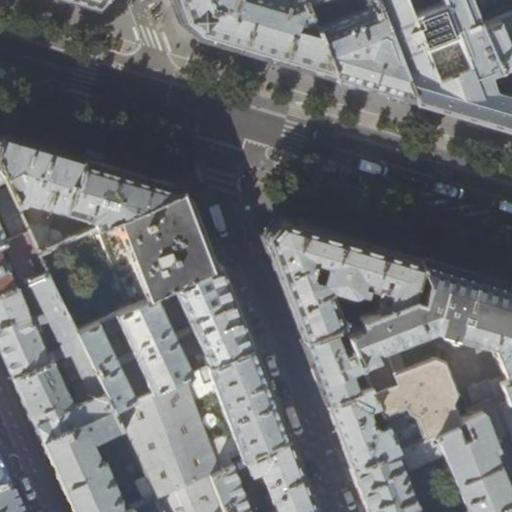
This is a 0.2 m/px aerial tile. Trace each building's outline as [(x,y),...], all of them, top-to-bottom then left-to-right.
[(171,0),(178,19),(183,23),(197,36),(226,44),(332,76),(313,28),(311,24),(306,26),(305,31),(292,27),(294,19),(307,14),(304,7),(301,0),(171,0)] [(468,0),(301,0),(304,7),(320,0),(373,0),(412,100),(425,104),(507,128),(511,129),(511,106),(506,93),(497,69),(478,24),(468,0)] [(373,0),(354,0),(358,9),(313,28),(332,76),(356,83),(412,100),(373,0)] [(511,12),(478,24),(497,69),(505,66),(511,82),(511,90),(506,93),(511,106),(511,12)] [(0,171),(3,177),(7,187),(16,205),(26,200),(62,211),(71,181),(74,182),(81,159),(43,147),(0,134),(0,171)] [(110,167),(81,159),(74,182),(71,181),(62,211),(92,220),(95,228),(97,227),(181,189),(178,187),(110,167)] [(28,231),(16,205),(7,187),(0,190),(0,211),(12,239),(28,231)] [(181,189),(97,227),(127,307),(214,267),(200,229),(189,197),(181,189)] [(301,339),(342,323),(410,298),(419,300),(425,280),(416,257),(348,237),(278,216),(270,225),(261,234),(280,283),(301,339)] [(49,229),(32,239),(37,250),(39,254),(42,252),(49,229)] [(59,232),(49,229),(42,252),(63,243),(59,232)] [(32,239),(28,231),(12,239),(5,242),(0,244),(0,291),(14,286),(5,267),(12,263),(19,278),(22,277),(24,281),(36,276),(27,255),(37,250),(32,239)] [(467,272),(416,257),(425,280),(419,300),(410,298),(342,323),(369,386),(377,405),(386,426),(395,448),(458,422),(450,403),(455,393),(443,361),(432,357),(416,363),(413,356),(389,366),(383,350),(434,331),(444,334),(443,336),(450,338),(451,336),(491,348),(504,379),(497,382),(495,378),(466,391),(475,414),(481,411),(511,398),(511,296),(507,284),(497,281),(467,272)] [(41,273),(47,271),(44,264),(39,266),(38,268),(41,273)] [(219,264),(214,267),(127,307),(75,331),(82,346),(111,408),(250,346),(235,306),(219,264)] [(47,271),(41,273),(36,276),(24,281),(14,286),(0,291),(0,348),(12,376),(51,360),(58,356),(82,346),(75,331),(47,271)] [(342,323),(301,339),(314,372),(326,402),(369,386),(342,323)] [(111,408),(82,346),(58,356),(80,402),(72,406),(51,360),(12,376),(25,407),(40,440),(111,408)] [(267,389),(250,346),(111,408),(153,498),(207,473),(285,438),(267,389)] [(369,386),(326,402),(338,434),(351,467),(395,448),(386,426),(377,430),(376,428),(373,427),(367,411),(370,409),(369,407),(377,405),(369,386)] [(511,398),(481,411),(494,441),(509,434),(511,441),(511,398)] [(121,511),(153,498),(111,408),(40,440),(62,489),(71,511),(121,511)] [(458,422),(395,448),(351,467),(367,511),(511,511),(511,495),(491,446),(495,444),(494,441),(481,411),(475,414),(458,422)] [(313,511),(300,475),(285,438),(207,473),(222,511),(313,511)] [(222,511),(207,473),(153,498),(159,511),(222,511)] [(18,511),(8,488),(0,491),(0,511),(18,511)] [(159,511),(153,498),(121,511),(159,511)]
